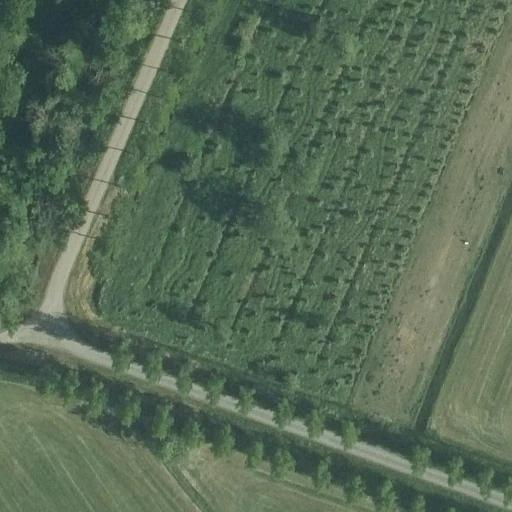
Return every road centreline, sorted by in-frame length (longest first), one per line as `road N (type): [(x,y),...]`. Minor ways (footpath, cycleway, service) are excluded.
road 1 (unclassified): [(511,503),(37,333)]
road 2 (unclassified): [(37,333),(177,0)]
